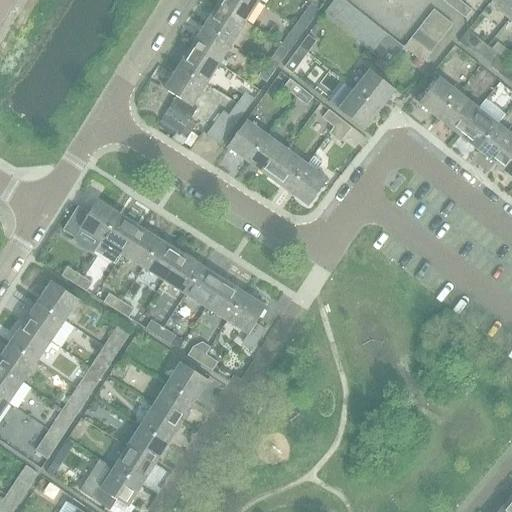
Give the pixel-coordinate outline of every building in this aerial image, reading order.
[(257,0),(219,0),(217,4),(245,21),(258,0),(257,0)] [(344,0),(332,0),(322,14),(332,21),(347,2),(344,0)] [(460,1),(458,0),(442,0),(453,9),(460,1)] [(511,0),(490,0),(489,3),(509,19),(511,14),(511,0)] [(471,10),(460,1),(453,9),(465,18),(471,10)] [(347,2),(332,21),(341,28),(356,10),(347,2)] [(217,4),(204,25),(231,42),(241,48),(254,27),(245,21),(217,4)] [(310,4),(295,24),(303,30),(318,10),(310,4)] [(433,9),(425,18),(444,33),(452,24),(433,9)] [(356,10),(341,28),(350,36),(365,17),(356,10)] [(365,17),(350,36),(360,43),(375,24),(365,17)] [(425,18),(418,28),(437,43),(444,33),(425,18)] [(295,24),(287,36),(295,41),(303,30),(295,24)] [(375,24),(360,43),(369,51),(384,32),(375,24)] [(204,25),(191,46),(218,63),(231,42),(204,25)] [(418,28),(410,37),(429,52),(437,43),(418,28)] [(467,30),(458,41),(466,48),(475,36),(467,30)] [(384,32),(369,51),(378,58),(394,39),(384,32)] [(307,34),(299,46),(307,52),(315,40),(307,34)] [(466,48),(474,54),(483,42),(475,36),(466,48)] [(410,37),(403,47),(422,62),(429,52),(410,37)] [(394,39),(378,58),(388,66),(403,47),(394,39)] [(280,44),(266,64),(274,70),(288,50),(282,45),(280,44)] [(191,46),(177,67),(205,84),(218,63),(191,46)] [(299,46),(290,58),(298,64),(307,52),(299,46)] [(499,55),(491,49),(482,60),(489,66),(499,55)] [(506,61),(499,55),(489,66),(497,72),(506,61)] [(511,69),(511,65),(506,61),(497,72),(505,79),(511,69)] [(266,64),(257,76),(265,82),(274,70),(266,64)] [(164,88),(175,96),(168,106),(188,119),(195,108),(191,106),(205,84),(177,67),(164,88)] [(369,69),(353,89),(379,109),(394,89),(369,69)] [(418,103),(438,118),(458,93),(438,77),(418,103)] [(301,88),(289,78),(283,86),(294,95),(301,88)] [(301,88),(294,95),(306,105),(312,97),(301,88)] [(379,109),(353,89),(337,109),(363,129),(379,109)] [(245,92),(237,104),(245,110),(253,98),(245,92)] [(458,93),(438,118),(457,134),(477,108),(458,93)] [(223,110),(206,133),(220,144),(245,110),(237,104),(229,115),(223,110)] [(477,108),(457,134),(477,149),(497,123),(477,108)] [(339,118),(328,109),(322,117),(333,127),(339,118)] [(351,127),(339,118),(333,127),(345,135),(351,127)] [(226,146),(247,161),(266,134),(245,120),(226,146)] [(511,135),(497,123),(477,149),(496,164),(511,144),(511,135)] [(266,134),(247,161),(267,175),(286,149),(266,134)] [(511,144),(496,164),(511,177),(511,144)] [(286,149),(267,175),(287,190),(306,164),(286,149)] [(306,164),(287,190),(307,205),(327,179),(306,164)] [(79,227),(100,241),(117,213),(96,200),(88,213),(77,206),(62,230),(73,237),(79,227)] [(117,213),(100,241),(121,254),(139,226),(117,213)] [(139,226),(121,254),(142,267),(160,240),(139,226)] [(160,240),(142,267),(163,280),(180,253),(160,240)] [(180,253),(163,280),(184,294),(202,266),(180,253)] [(202,266),(184,294),(205,307),(222,279),(202,266)] [(61,275),(73,283),(79,275),(66,267),(61,275)] [(79,275),(73,283),(86,291),(91,282),(79,275)] [(222,279),(205,307),(226,320),(243,293),(222,279)] [(51,281),(37,302),(64,320),(78,299),(51,281)] [(103,302),(115,310),(121,301),(108,293),(103,302)] [(243,293),(226,320),(247,334),(242,343),(252,349),(265,329),(255,322),(265,306),(243,293)] [(121,301),(115,310),(128,317),(133,309),(121,301)] [(37,302),(23,322),(50,341),(64,320),(37,302)] [(145,328),(157,336),(162,328),(150,320),(145,328)] [(23,322),(9,343),(36,361),(50,341),(23,322)] [(117,325),(111,334),(123,342),(129,333),(117,325)] [(162,328),(157,336),(169,344),(175,335),(162,328)] [(123,342),(111,334),(106,342),(118,350),(123,342)] [(201,341),(192,346),(187,355),(199,363),(204,354),(209,346),(201,341)] [(9,343),(0,355),(0,366),(22,382),(36,361),(9,343)] [(100,351),(95,359),(107,367),(112,359),(100,351)] [(204,354),(199,363),(211,370),(217,362),(204,354)] [(95,359),(89,367),(101,375),(107,367),(95,359)] [(179,363),(165,384),(193,402),(207,380),(179,363)] [(0,366),(0,396),(8,402),(17,408),(31,388),(22,382),(0,366)] [(89,367),(84,376),(96,384),(101,375),(89,367)] [(96,384),(84,376),(78,384),(90,392),(96,384)] [(165,384),(152,405),(180,423),(193,402),(165,384)] [(73,392),(67,401),(80,409),(85,400),(73,392)] [(67,401),(62,409),(74,417),(80,409),(67,401)] [(152,405),(139,427),(166,444),(180,423),(152,405)] [(62,409),(56,417),(69,425),(74,417),(62,409)] [(69,425),(56,417),(51,426),(63,434),(69,425)] [(139,427),(125,448),(153,465),(166,444),(139,427)] [(45,434),(40,443),(52,451),(57,442),(45,434)] [(52,451),(40,443),(34,451),(47,459),(52,451)] [(125,448),(112,469),(140,486),(153,465),(125,448)] [(112,469),(111,470),(101,464),(96,472),(106,479),(98,490),(91,486),(84,497),(108,511),(115,501),(126,508),(140,486),(112,469)] [(25,465),(19,474),(31,482),(37,473),(25,465)] [(26,490),(31,482),(19,474),(14,482),(26,490)] [(26,490),(14,482),(8,491),(20,499),(26,490)] [(3,499),(0,503),(0,509),(4,511),(11,511),(15,507),(3,499)] [(57,511),(84,511),(65,500),(57,511)] [(511,511),(511,508),(505,503),(497,511),(511,511)]
